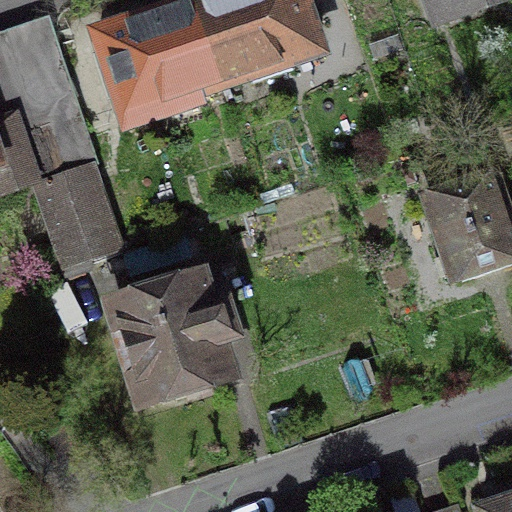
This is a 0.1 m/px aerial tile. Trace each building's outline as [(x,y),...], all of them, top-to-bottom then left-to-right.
[(210,0),(195,5),(222,84),(317,52),(299,0),(210,0)] [(441,0),(444,9),(471,0),(441,0)] [(177,11),(100,37),(127,116),(222,84),(195,5),(177,11)] [(95,163),(58,53),(42,58),(26,64),(93,262),(123,252),(94,164),(95,163)] [(0,72),(0,195),(35,184),(64,272),(93,262),(26,64),(0,72)] [(494,180),(429,202),(454,276),(511,257),(511,234),(506,218),(494,180)] [(184,237),(126,256),(133,275),(162,266),(190,256),(184,237)] [(198,282),(115,308),(144,400),(227,374),(217,342),(225,339),(234,337),(225,309),(208,314),(198,282)] [(73,453),(89,445),(62,388),(31,403),(58,460),(73,453)] [(511,511),(511,501),(497,507),(481,511),(511,511)]
